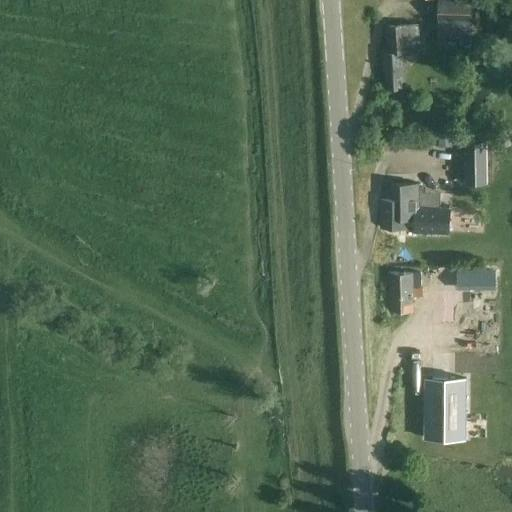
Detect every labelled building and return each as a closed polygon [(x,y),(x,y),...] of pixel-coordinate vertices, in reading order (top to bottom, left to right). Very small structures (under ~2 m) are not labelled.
[(438,0),(437,38),(471,39),(472,0),(438,0)] [(383,59),(386,89),(405,87),(403,52),(421,51),(419,24),(387,26),(389,59),(383,59)] [(461,172),(481,172),(481,132),(461,132),(461,172)] [(406,231),(450,233),(451,206),(440,206),(441,192),(423,191),(424,183),(419,183),(392,183),(392,199),(381,199),(382,228),(406,228),(406,231)] [(495,268),(448,269),(448,300),(425,300),(426,325),(495,324),(495,268)] [(389,273),(390,310),(414,310),(414,286),(422,286),(422,272),(389,273)] [(466,376),(426,377),(427,437),(467,436),(466,376)]
